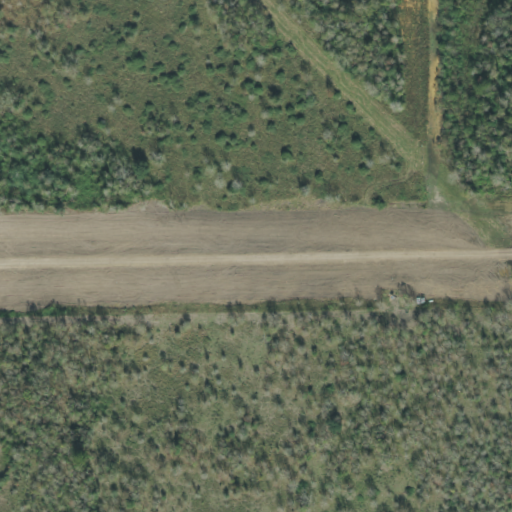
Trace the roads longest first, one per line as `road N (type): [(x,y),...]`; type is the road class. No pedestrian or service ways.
road 1 (tertiary): [(511,255),(0,261)]
road 2 (tertiary): [(0,294),(511,289)]
